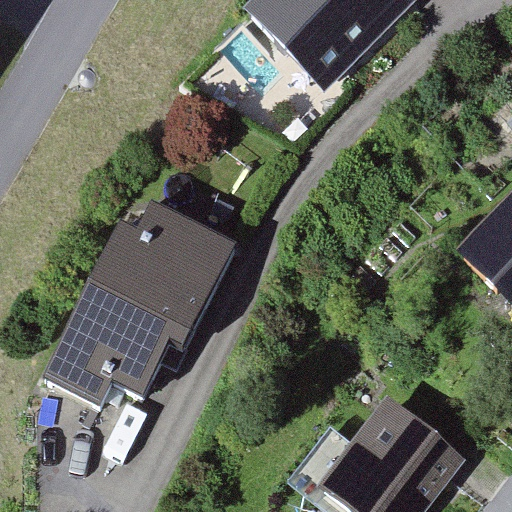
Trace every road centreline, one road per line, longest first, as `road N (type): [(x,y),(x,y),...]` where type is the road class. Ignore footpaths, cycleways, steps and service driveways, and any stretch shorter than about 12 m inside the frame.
road 1 (residential): [(132,511),(288,207),(466,16),(511,3)]
road 2 (residential): [(91,0),(0,151)]
